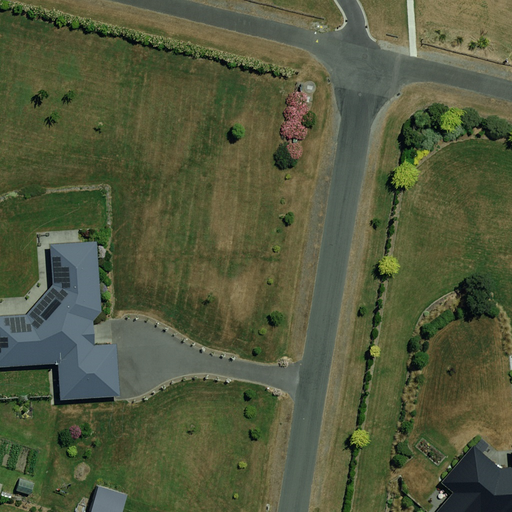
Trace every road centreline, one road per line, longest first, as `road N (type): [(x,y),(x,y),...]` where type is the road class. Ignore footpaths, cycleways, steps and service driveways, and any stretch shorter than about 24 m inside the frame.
road 1 (residential): [(291,511),(363,56)]
road 2 (residential): [(363,56),(136,0)]
road 3 (residential): [(363,56),(511,93)]
